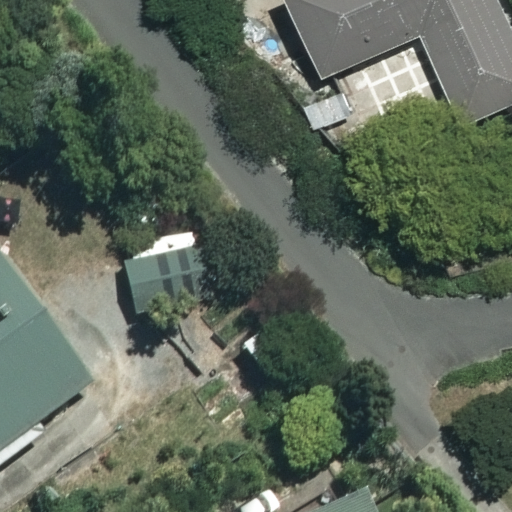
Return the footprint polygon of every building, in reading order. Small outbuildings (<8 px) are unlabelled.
[(511,102),(511,33),(497,0),(286,0),(321,76),(420,31),(462,125),(511,102)] [(212,316),(190,234),(118,253),(140,336),(212,316)] [(0,476),(44,444),(32,429),(87,388),(0,271),(0,476)] [(273,326),(240,348),(266,387),(299,365),(273,326)] [(344,511),(334,495),(306,511),(344,511)]
